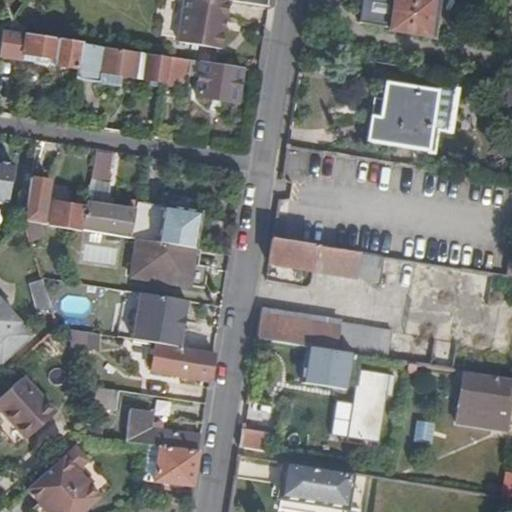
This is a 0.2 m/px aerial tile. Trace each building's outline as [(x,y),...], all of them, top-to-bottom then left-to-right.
[(389,31),(394,0),(380,0),(377,25),(381,30),(389,31)] [(394,0),(389,31),(429,38),(434,0),(394,0)] [(203,62),(236,68),(238,54),(240,54),(245,17),(208,11),(204,37),(204,42),(198,41),(197,47),(205,48),(203,62)] [(55,58),(54,63),(54,64),(79,68),(83,42),(5,29),(0,54),(22,58),(23,52),(55,58)] [(140,51),(83,42),(79,68),(77,78),(102,82),(104,72),(136,77),(140,51)] [(140,51),(136,77),(146,79),(150,53),(140,51)] [(23,52),(22,58),(54,63),(55,58),(23,52)] [(150,53),(146,79),(168,82),(169,72),(171,57),(150,53)] [(196,67),(202,67),(202,62),(171,57),(169,72),(195,76),(196,67)] [(236,68),(203,62),(202,62),(202,67),(197,95),(237,102),(242,69),(236,68)] [(380,119),(374,118),(369,143),(428,152),(437,91),(385,83),(380,119)] [(95,149),(90,181),(105,183),(110,152),(95,149)] [(0,201),(6,202),(12,165),(0,163),(0,201)] [(23,223),(38,224),(81,231),(84,208),(46,203),(49,182),(30,179),(23,223)] [(85,209),(82,231),(131,239),(136,211),(86,203),(85,209)] [(131,239),(137,240),(195,249),(200,212),(137,203),(136,211),(131,239)] [(56,281),(38,224),(23,223),(41,279),(56,281)] [(195,249),(137,240),(131,277),(189,286),(195,249)] [(382,266),(384,258),(272,240),(268,265),(380,283),(382,266)] [(202,250),(195,249),(189,286),(196,287),(202,250)] [(407,276),(409,262),(384,258),(382,266),(393,268),(393,274),(407,276)] [(37,301),(47,298),(41,281),(32,284),(37,301)] [(0,302),(0,361),(30,336),(0,302)] [(356,321),(261,306),(261,312),(355,328),(355,324),(356,321)] [(261,312),(256,338),(307,347),(351,354),(355,328),(261,312)] [(351,354),(356,354),(388,359),(402,362),(404,362),(409,333),(355,324),(355,328),(351,354)] [(213,353),(154,343),(150,372),(208,382),(213,353)] [(351,354),(307,347),(302,382),(347,389),(348,375),(351,362),(355,362),(356,354),(351,354)] [(388,359),(356,354),(355,362),(351,362),(348,375),(354,375),(355,367),(386,372),(388,359)] [(404,362),(402,362),(401,369),(408,371),(409,363),(404,362)] [(409,363),(408,371),(416,372),(417,364),(409,363)] [(511,379),(465,372),(459,408),(502,414),(505,396),(511,397),(511,379)] [(21,378),(0,397),(0,419),(6,426),(1,431),(16,447),(53,414),(21,378)] [(116,389),(87,385),(84,405),(112,409),(116,389)] [(128,443),(147,446),(158,447),(197,452),(200,435),(161,431),(162,424),(151,423),(152,413),(132,411),(128,443)] [(429,445),(433,425),(415,421),(411,441),(429,445)] [(86,426),(84,439),(104,440),(105,428),(86,426)] [(241,430),(239,447),(268,452),(270,434),(241,430)] [(86,460),(74,446),(45,471),(29,486),(41,499),(37,503),(36,503),(43,511),(82,511),(99,497),(75,470),(86,460)] [(197,452),(158,447),(152,482),(192,487),(197,452)] [(352,474),(286,464),(282,497),(347,507),(352,474)] [(511,483),(503,482),(501,498),(511,499),(511,483)] [(41,499),(29,486),(25,489),(37,503),(41,499)]
